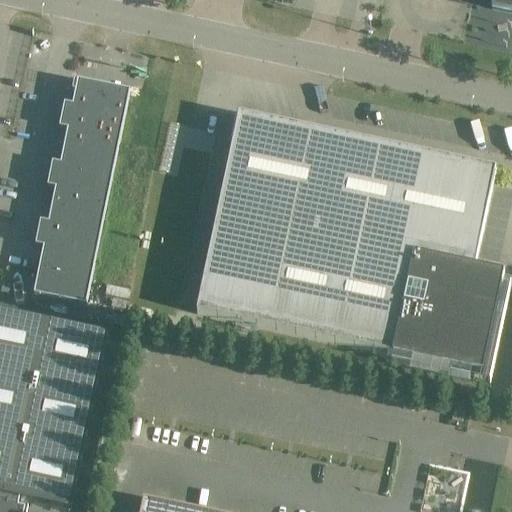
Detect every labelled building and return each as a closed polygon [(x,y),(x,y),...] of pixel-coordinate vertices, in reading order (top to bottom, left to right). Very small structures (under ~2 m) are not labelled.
[(511,0),(493,0),(491,12),(511,16),(511,0)] [(43,251),(33,298),(85,309),(129,95),(125,94),(124,99),(80,90),(81,85),(77,84),(72,109),(63,107),(59,132),(67,133),(60,168),(52,166),(47,191),(55,192),(48,227),(40,225),(35,249),(43,251)] [(196,316),(481,377),(503,277),(473,271),(494,173),(238,119),(196,316)] [(0,316),(0,511),(26,511),(27,511),(19,510),(20,506),(49,511),(72,511),(110,341),(0,316)] [(192,511),(142,501),(140,511),(192,511)]
